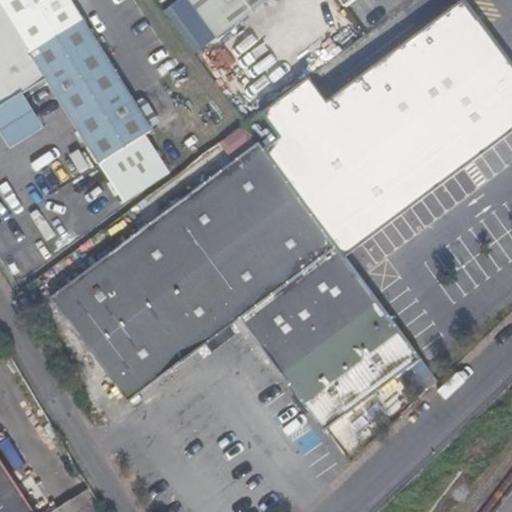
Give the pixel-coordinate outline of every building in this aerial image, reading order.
[(0,0),(0,109),(26,94),(53,77),(36,49),(4,0),(0,0)] [(266,0),(193,0),(220,35),(266,0)] [(511,41),(481,0),(463,0),(289,128),(355,218),(511,102),(511,41)] [(156,129),(87,17),(36,49),(53,77),(106,161),(156,129)] [(47,127),(26,94),(0,109),(0,129),(12,148),(47,127)] [(52,296),(130,402),(235,324),(243,319),(339,246),(261,141),(52,296)] [(423,360),(339,246),(243,319),(327,432),(423,360)] [(425,382),(429,388),(439,381),(434,375),(425,382)] [(0,511),(31,511),(0,464),(0,511)]
